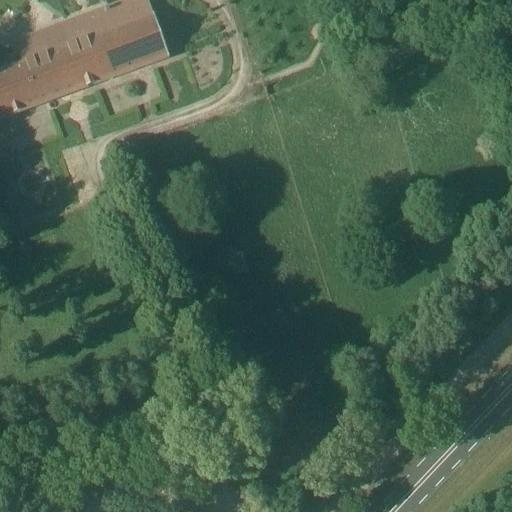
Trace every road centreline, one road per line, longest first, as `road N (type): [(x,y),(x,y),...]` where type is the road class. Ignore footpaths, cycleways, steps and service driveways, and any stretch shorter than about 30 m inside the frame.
road 1 (unclassified): [(336,511),(511,323)]
road 2 (track): [(32,511),(220,480),(233,511)]
road 3 (primary): [(393,511),(511,386)]
